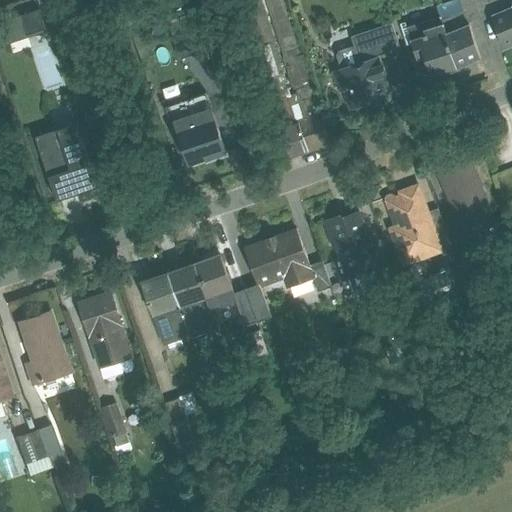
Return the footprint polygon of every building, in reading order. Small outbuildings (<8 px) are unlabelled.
[(511,0),(489,0),(505,46),(511,43),(511,0)] [(0,24),(11,55),(27,50),(23,39),(47,31),(39,9),(0,21),(0,24)] [(194,11),(165,20),(178,60),(207,50),(194,11)] [(458,66),(482,57),(465,11),(442,20),(458,66)] [(458,66),(442,20),(416,29),(432,75),(458,66)] [(161,64),(172,60),(166,44),(155,49),(161,64)] [(348,109),(390,96),(377,54),(335,67),(348,109)] [(186,165),(227,152),(208,91),(167,104),(186,165)] [(310,152),(331,144),(314,97),(293,104),(310,152)] [(104,184),(84,126),(78,128),(76,120),(32,135),(55,201),(104,184)] [(461,233),(495,221),(472,160),(439,173),(461,233)] [(402,266),(443,252),(419,182),(378,196),(402,266)] [(344,278),(378,266),(357,209),(323,221),(344,278)] [(260,293),(313,275),(295,222),(242,240),(260,293)] [(210,307),(236,298),(219,251),(194,260),(210,307)] [(210,307),(194,260),(168,269),(184,316),(210,307)] [(158,325),(184,316),(168,269),(142,278),(158,325)] [(97,366),(132,355),(110,288),(76,298),(97,366)] [(37,383),(72,371),(51,309),(17,320),(37,383)] [(167,339),(168,350),(184,348),(182,337),(167,339)] [(0,396),(10,393),(0,362),(0,396)] [(178,396),(185,413),(197,408),(190,391),(178,396)] [(99,404),(109,444),(127,440),(117,400),(99,404)] [(1,416),(0,416),(0,471),(16,466),(1,416)] [(32,424),(12,431),(28,475),(48,468),(32,424)]
